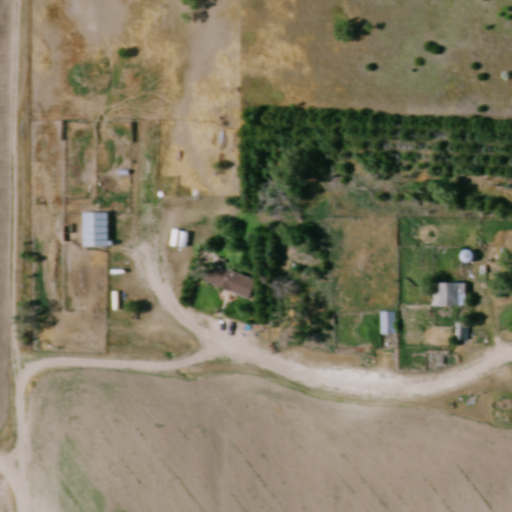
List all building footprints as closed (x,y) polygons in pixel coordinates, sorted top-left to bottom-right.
[(112,213),(87,213),(87,248),(112,248),(112,213)] [(260,282),(219,266),(212,283),(254,300),(260,282)] [(436,307),(470,307),(470,283),(436,283),(436,307)] [(398,334),(398,312),(384,312),(384,334),(398,334)] [(458,341),(472,341),(472,324),(458,324),(458,341)]
